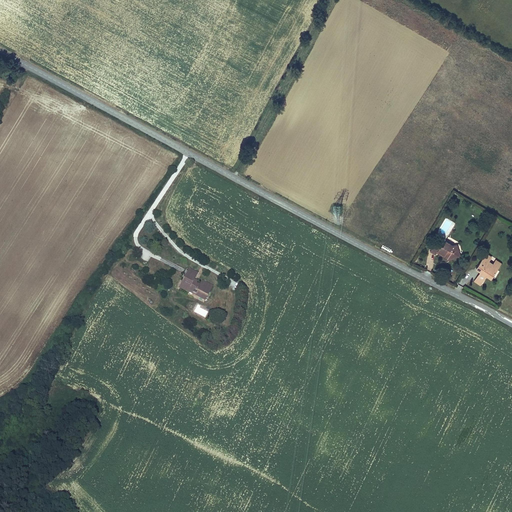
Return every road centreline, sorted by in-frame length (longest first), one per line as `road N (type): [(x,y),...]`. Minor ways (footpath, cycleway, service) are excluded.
road 1 (tertiary): [(511,323),(0,51)]
road 2 (track): [(234,177),(331,0)]
